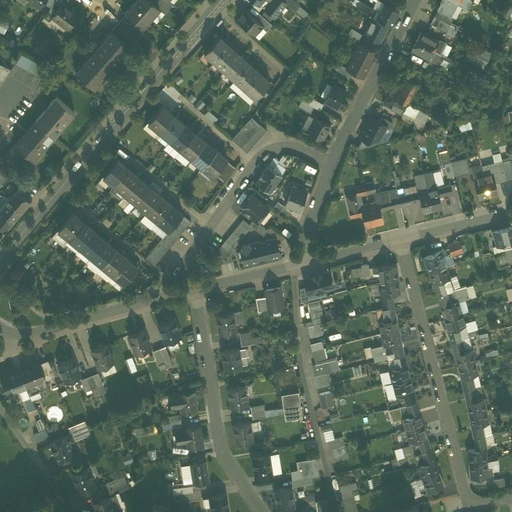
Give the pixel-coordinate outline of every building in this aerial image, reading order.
[(135,0),(134,2),(151,17),(159,8),(150,0),(135,0)] [(150,0),(159,8),(164,12),(168,8),(172,2),(169,0),(150,0)] [(261,0),(259,4),(265,8),(271,0),(261,0)] [(285,3),(282,0),(271,0),(265,8),(269,12),(268,12),(269,13),(270,13),(272,14),(276,9),(279,11),(285,3)] [(282,0),(285,3),(295,10),(300,5),(294,0),(282,0)] [(377,0),(373,9),(379,13),(385,3),(378,0),(377,0)] [(467,9),(472,0),(443,0),(443,2),(442,2),(441,3),(444,4),(441,10),(451,15),(455,8),(452,7),(455,2),(467,9)] [(373,16),(376,18),(379,13),(373,9),(360,1),(357,6),(373,16)] [(52,16),(68,28),(78,15),(62,2),(57,10),(52,16)] [(142,27),(151,17),(134,2),(125,12),(132,18),(141,26),(142,27)] [(399,10),(385,3),(379,13),(376,18),(388,25),(391,26),(399,10)] [(314,15),(300,5),(295,10),(309,22),(314,15)] [(43,17),(49,21),(52,16),(57,10),(52,6),(43,17)] [(438,8),(434,16),(450,24),(454,17),(451,15),(441,10),(438,8)] [(236,18),(254,34),(262,26),(263,25),(253,16),(245,9),(236,18)] [(262,26),(266,30),(272,24),(258,11),(253,16),(263,25),(262,26)] [(380,41),(388,25),(376,18),(373,16),(364,32),(380,41)] [(446,31),(450,24),(434,16),(430,23),(446,31)] [(111,30),(120,38),(125,32),(131,25),(128,23),(122,17),(111,30)] [(136,29),(137,30),(141,26),(132,18),(128,23),(131,25),(136,29)] [(446,32),(453,35),(457,28),(450,24),(446,31),(446,32)] [(125,32),(130,36),(136,29),(131,25),(125,32)] [(348,32),(358,39),(362,34),(352,27),(348,32)] [(75,71),(94,87),(130,47),(120,38),(111,30),(75,71)] [(434,49),(439,40),(431,36),(431,37),(420,31),(416,40),(434,49)] [(203,53),(214,62),(229,44),(219,35),(203,53)] [(431,55),(434,49),(416,40),(411,49),(422,54),(422,55),(429,59),(431,55)] [(445,43),(439,40),(434,49),(441,52),(445,43)] [(224,71),(226,69),(239,54),(229,44),(214,62),(224,71)] [(353,70),(362,76),(374,52),(360,44),(348,68),(353,70)] [(472,62),(484,67),(490,52),(488,51),(479,47),(475,56),(472,62)] [(13,62),(16,63),(22,53),(19,51),(16,55),(15,56),(13,58),(14,59),(13,62)] [(16,64),(44,79),(50,69),(38,62),(22,53),(21,55),(16,64)] [(226,69),(236,78),(250,63),(244,58),(239,54),(226,69)] [(0,77),(3,79),(11,69),(0,62),(0,77)] [(333,69),(347,80),(353,70),(348,68),(337,62),(333,69)] [(236,78),(246,87),(260,72),(250,63),(236,78)] [(405,76),(417,82),(420,76),(408,70),(405,76)] [(270,81),(260,72),(246,87),(244,89),(255,98),(270,81)] [(388,93),(406,103),(411,93),(416,83),(417,82),(405,76),(399,87),(393,84),(388,93)] [(416,83),(427,89),(431,82),(420,76),(417,82),(416,83)] [(325,100),(338,106),(346,90),(333,83),(325,100)] [(403,110),(406,103),(388,93),(383,102),(394,108),(402,112),(403,110)] [(419,97),(411,93),(406,103),(414,107),(419,97)] [(56,96),(36,119),(54,135),(74,112),(56,96)] [(315,107),(320,110),(323,103),(313,98),(309,104),(315,107)] [(299,107),(312,114),(315,107),(309,104),(302,100),(299,107)] [(403,110),(414,116),(418,109),(414,107),(406,103),(403,110)] [(147,121),(159,131),(173,113),(162,104),(147,121)] [(419,121),(419,120),(423,112),(418,109),(414,116),(414,118),(419,121)] [(428,115),(423,112),(419,120),(424,123),(428,115)] [(159,131),(170,140),(183,123),(184,122),(173,113),(159,131)] [(252,116),(248,121),(257,129),(261,124),(252,116)] [(307,131),(323,139),(331,125),(315,116),(307,131)] [(386,125),(389,127),(392,121),(382,116),(379,121),(386,125)] [(371,142),(369,145),(374,144),(377,137),(380,136),(386,125),(379,121),(371,117),(361,137),(363,138),(371,142)] [(34,159),(54,135),(36,119),(16,143),(25,151),(34,159)] [(248,121),(244,125),(253,133),(257,129),(248,121)] [(170,140),(169,141),(180,149),(194,132),(183,123),(170,140)] [(244,125),(240,130),(249,138),(253,133),(244,125)] [(240,130),(236,134),(245,142),(249,138),(240,130)] [(191,158),(205,141),(194,132),(180,149),(191,158)] [(241,147),(245,142),(236,134),(232,139),(241,147)] [(363,138),(357,148),(369,145),(371,142),(363,138)] [(175,156),(180,149),(169,141),(164,147),(175,156)] [(191,158),(202,167),(216,150),(205,141),(191,158)] [(16,143),(8,152),(16,160),(17,160),(25,151),(16,143)] [(227,159),(216,150),(202,167),(213,176),(215,174),(223,165),(226,160),(227,159)] [(13,164),(16,160),(8,152),(4,156),(13,164)] [(268,165),(273,168),(279,160),(274,156),(268,165)] [(103,175),(114,184),(128,168),(117,158),(103,175)] [(450,161),(451,165),(454,174),(468,171),(468,172),(469,172),(468,168),(465,158),(450,161)] [(506,178),(511,176),(511,168),(510,159),(502,161),(506,178)] [(234,167),(226,160),(223,165),(225,166),(217,175),(223,180),(234,167)] [(502,161),(481,166),(489,196),(498,194),(495,181),(494,178),(497,178),(497,181),(506,178),(502,161)] [(306,164),(304,168),(315,172),(316,168),(306,164)] [(215,174),(217,175),(225,166),(223,165),(215,174)] [(260,176),(256,182),(270,192),(282,175),(273,168),(268,165),(264,171),(263,170),(259,176),(260,176)] [(447,176),(454,174),(451,165),(445,166),(447,176)] [(489,196),(481,166),(481,165),(471,167),(472,171),(473,171),(479,198),(489,196)] [(0,178),(3,181),(9,173),(0,168),(0,178)] [(130,169),(128,168),(114,184),(125,193),(138,177),(139,177),(130,169)] [(415,175),(416,182),(425,180),(425,178),(424,173),(415,175)] [(434,176),(425,178),(425,180),(427,189),(433,210),(442,208),(439,196),(453,193),(450,182),(436,186),(434,176)] [(144,182),(138,177),(125,193),(125,194),(135,203),(149,186),(144,182)] [(427,189),(425,180),(416,182),(417,184),(418,191),(427,189)] [(367,193),(376,191),(373,181),(364,183),(367,193)] [(356,191),(357,195),(360,195),(367,193),(364,183),(355,186),(356,191)] [(418,191),(417,184),(403,187),(405,194),(418,191)] [(151,188),(149,186),(135,203),(146,212),(147,211),(160,195),(151,188)] [(285,204),(299,210),(307,191),(293,186),(285,204)] [(403,187),(396,189),(400,204),(407,203),(404,194),(405,194),(403,187)] [(17,188),(8,198),(22,210),(30,200),(17,188)] [(395,206),(400,204),(396,189),(396,188),(388,190),(390,198),(393,197),(395,206)] [(433,210),(427,189),(418,191),(420,200),(423,212),(433,210)] [(374,193),(376,201),(378,201),(380,209),(395,206),(393,197),(390,198),(388,190),(374,193)] [(407,203),(420,200),(418,191),(405,194),(404,194),(407,203)] [(161,194),(160,195),(147,211),(157,220),(171,203),(161,194)] [(254,218),(258,222),(268,208),(251,194),(240,207),(254,218)] [(351,217),(362,214),(360,205),(363,205),(361,197),(356,198),(355,194),(346,196),(351,217)] [(13,219),(22,210),(8,198),(0,208),(13,219)] [(274,205),(288,217),(292,212),(278,201),(274,205)] [(384,222),(380,209),(378,201),(376,201),(369,203),(374,224),(384,222)] [(183,213),(171,203),(157,220),(169,230),(171,227),(175,222),(178,218),(182,214),(183,213)] [(369,203),(363,205),(360,205),(362,214),(365,226),(374,224),(369,203)] [(0,225),(5,229),(13,219),(0,208),(0,225)] [(72,212),(58,229),(70,239),(84,221),(72,212)] [(182,214),(178,218),(187,225),(190,221),(182,214)] [(183,229),(187,225),(178,218),(175,222),(183,229)] [(243,218),(239,223),(248,230),(252,226),(249,224),(243,218)] [(252,226),(263,235),(267,231),(268,230),(258,222),(254,218),(249,224),(252,226)] [(70,239),(80,247),(94,231),(94,230),(84,221),(70,239)] [(179,234),(183,229),(175,222),(171,227),(179,234)] [(245,235),(248,230),(239,223),(235,227),(245,235)] [(511,225),(493,231),(497,245),(510,242),(511,241),(511,225)] [(281,242),(285,237),(271,226),(268,230),(267,231),(276,238),(281,242)] [(176,238),(179,234),(171,227),(169,230),(167,231),(176,238)] [(241,239),(245,235),(235,227),(232,231),(241,239)] [(64,245),(70,239),(58,229),(54,234),(61,240),(60,242),(64,245)] [(80,248),(90,257),(105,240),(94,231),(80,247),(80,248)] [(172,242),(176,238),(167,231),(164,235),(172,242)] [(238,244),(241,239),(232,231),(228,236),(238,244)] [(168,247),(172,242),(164,235),(160,240),(168,247)] [(234,248),(238,244),(228,236),(225,240),(234,248)] [(276,238),(266,240),(266,241),(259,243),(258,241),(243,245),(243,247),(240,248),(244,264),(260,260),(260,259),(264,258),(264,259),(280,255),(276,238)] [(105,240),(90,257),(101,266),(102,265),(115,249),(107,242),(105,240)] [(165,251),(168,247),(160,240),(157,244),(165,251)] [(230,252),(234,248),(225,240),(221,245),(230,252)] [(454,242),(458,252),(463,250),(459,240),(454,242)] [(450,252),(451,255),(458,252),(454,242),(448,244),(450,252)] [(494,252),(503,250),(511,248),(510,242),(497,245),(493,246),(494,252)] [(161,255),(165,251),(157,244),(153,248),(161,255)] [(227,257),(230,252),(221,245),(217,249),(227,257)] [(511,247),(511,248),(503,250),(507,263),(511,262),(511,247)] [(102,265),(113,274),(127,257),(116,248),(115,249),(102,265)] [(158,260),(161,255),(153,248),(149,253),(158,260)] [(223,261),(227,257),(217,249),(214,253),(223,261)] [(446,265),(442,255),(440,250),(423,256),(429,271),(446,265)] [(450,252),(446,254),(447,256),(449,256),(451,263),(454,262),(451,255),(450,252)] [(154,264),(158,260),(149,253),(146,257),(154,264)] [(446,254),(442,255),(446,265),(451,263),(449,256),(447,256),(446,254)] [(96,272),(101,266),(90,257),(86,262),(88,264),(87,265),(96,272)] [(127,257),(113,274),(124,284),(138,267),(127,257)] [(361,264),(362,275),(370,274),(368,263),(361,264)] [(380,274),(380,281),(398,279),(397,264),(373,266),(374,275),(380,274)] [(429,271),(433,283),(443,279),(449,277),(450,277),(450,276),(446,265),(429,271)] [(305,286),(307,294),(308,294),(333,287),(330,272),(321,275),(320,274),(313,276),(313,277),(304,279),(305,286)] [(120,288),(124,284),(113,274),(109,279),(120,288)] [(450,277),(449,277),(454,288),(460,286),(456,274),(450,276),(450,277)] [(449,277),(443,279),(447,291),(454,288),(449,277)] [(380,281),(382,294),(391,293),(400,292),(398,279),(380,281)] [(437,294),(447,291),(443,279),(433,283),(437,294)] [(466,285),(454,288),(458,300),(469,297),(466,285)] [(300,288),(301,301),(309,299),(308,294),(307,294),(305,286),(300,288)] [(266,296),(269,309),(284,307),(280,287),(265,289),(266,296)] [(454,288),(447,291),(451,302),(458,300),(454,288)] [(441,305),(451,302),(447,291),(437,294),(441,305)] [(394,305),(391,293),(382,294),(384,307),(394,305)] [(256,298),(258,311),(269,309),(266,296),(256,298)] [(308,303),(314,324),(320,323),(326,321),(320,300),(308,303)] [(346,302),(348,314),(361,312),(359,300),(346,302)] [(458,300),(451,302),(441,305),(444,317),(461,312),(458,300)] [(394,305),(384,307),(387,318),(396,317),(394,305)] [(379,320),(387,318),(384,307),(376,308),(379,320)] [(241,310),(233,311),(234,320),(243,319),(241,310)] [(236,331),(234,320),(233,311),(217,314),(220,334),(236,331)] [(444,317),(448,329),(458,326),(465,324),(461,312),(444,317)] [(158,323),(166,342),(181,336),(173,317),(158,323)] [(399,329),(396,317),(387,318),(379,320),(381,333),(399,329)] [(323,332),(320,323),(314,324),(309,325),(312,335),(323,332)] [(465,324),(458,326),(462,338),(468,336),(467,330),(465,324)] [(452,341),(462,338),(458,326),(448,329),(452,341)] [(467,330),(468,336),(477,334),(475,327),(467,330)] [(128,334),(136,353),(151,348),(143,329),(128,334)] [(381,333),(384,344),(384,345),(392,344),(401,342),(399,329),(381,333)] [(239,332),(240,339),(253,337),(252,331),(239,332)] [(254,343),(253,337),(240,339),(241,345),(254,343)] [(452,341),(455,352),(465,350),(462,338),(452,341)] [(311,344),(312,350),(323,348),(321,341),(311,344)] [(401,342),(392,344),(395,355),(404,353),(401,342)] [(91,349),(99,368),(114,362),(106,343),(91,349)] [(388,357),(395,355),(392,344),(384,345),(384,344),(372,347),(375,360),(388,357)] [(165,345),(160,348),(164,360),(170,357),(165,345)] [(222,350),(225,370),(241,368),(238,347),(222,350)] [(158,362),(164,360),(160,348),(154,350),(158,362)] [(326,359),(323,348),(312,350),(315,362),(326,359)] [(472,348),(465,350),(455,352),(458,365),(475,360),(472,348)] [(404,353),(395,355),(398,367),(406,365),(404,353)] [(132,355),(127,357),(132,369),(136,367),(132,355)] [(390,369),(398,367),(395,355),(388,357),(390,369)] [(58,362),(65,381),(80,375),(73,356),(58,362)] [(45,377),(46,380),(55,376),(48,359),(39,363),(45,377)] [(313,365),(315,375),(327,372),(338,369),(336,359),(313,365)] [(458,365),(461,377),(471,374),(478,373),(475,360),(458,365)] [(20,369),(26,385),(45,377),(39,363),(39,362),(25,368),(24,367),(20,369)] [(389,369),(392,381),(410,377),(406,365),(398,367),(390,369),(389,369)] [(17,388),(26,385),(20,369),(15,371),(1,377),(7,392),(16,388),(17,388)] [(388,369),(380,371),(382,382),(391,380),(388,369)] [(98,372),(92,374),(97,386),(103,384),(98,372)] [(329,383),(327,372),(315,375),(318,387),(329,383)] [(478,373),(471,374),(474,386),(481,385),(478,373)] [(91,388),(97,386),(92,374),(87,376),(91,388)] [(464,388),(474,386),(471,374),(461,377),(464,388)] [(86,391),(91,388),(87,376),(81,379),(86,391)] [(46,380),(45,377),(26,385),(29,393),(48,386),(46,380)] [(393,383),(396,394),(404,392),(413,389),(410,377),(392,381),(393,382),(393,383)] [(385,384),(389,400),(397,397),(396,394),(393,383),(393,382),(385,384)] [(252,383),(244,384),(246,394),(254,393),(252,383)] [(247,404),(246,394),(244,384),(228,387),(231,407),(247,404)] [(20,398),(24,398),(30,396),(29,393),(26,385),(17,388),(20,398)] [(464,388),(466,400),(477,398),(474,386),(464,388)] [(413,389),(404,392),(407,403),(416,401),(413,389)] [(194,390),(180,393),(182,405),(183,411),(197,409),(194,390)] [(281,394),(283,407),(300,404),(298,391),(281,394)] [(319,393),(320,400),(331,397),(330,391),(319,393)] [(389,408),(407,403),(404,392),(396,394),(397,397),(389,400),(386,400),(388,408),(389,408)] [(171,407),(182,405),(180,393),(169,394),(171,407)] [(24,398),(29,410),(35,408),(30,396),(24,398)] [(484,396),(477,398),(466,400),(469,412),(486,409),(484,396)] [(333,403),(331,397),(320,400),(322,406),(333,403)] [(407,403),(410,415),(419,412),(418,410),(416,401),(407,403)] [(251,405),(252,412),(264,410),(263,403),(251,405)] [(400,418),(402,418),(402,417),(410,415),(407,403),(389,408),(390,413),(391,413),(393,420),(400,418)] [(303,417),(300,404),(283,407),(285,420),(303,417)] [(469,412),(471,425),(482,423),(489,422),(486,409),(469,412)] [(265,416),(264,410),(252,412),(253,418),(265,416)] [(423,424),(419,412),(410,415),(402,417),(402,418),(406,429),(423,424)] [(167,415),(168,422),(181,420),(180,413),(167,415)] [(71,434),(74,440),(90,433),(85,420),(68,427),(71,434)] [(182,426),(181,420),(168,422),(169,428),(182,426)] [(253,441),(251,430),(250,421),(250,420),(234,423),(237,443),(253,441)] [(259,420),(250,421),(251,430),(260,428),(259,420)] [(483,435),(482,423),(471,425),(474,437),(483,435)] [(410,442),(418,439),(427,436),(423,424),(406,429),(407,433),(410,442)] [(136,434),(145,432),(143,425),(135,427),(136,434)] [(185,427),(186,429),(187,440),(188,446),(203,444),(200,425),(185,427)] [(33,433),(36,439),(47,435),(45,428),(33,433)] [(178,442),(187,440),(186,429),(176,430),(178,442)] [(51,442),(58,461),(74,455),(69,442),(74,440),(71,434),(51,442)] [(474,437),(476,449),(485,447),(485,448),(487,448),(484,435),(483,435),(474,437)] [(418,439),(421,451),(430,448),(427,436),(418,439)] [(328,440),(331,449),(345,445),(342,437),(328,440)] [(407,455),(421,451),(418,439),(410,442),(411,445),(403,447),(405,455),(407,455)] [(348,457),(345,445),(331,449),(334,461),(348,457)] [(487,460),(485,448),(485,447),(476,449),(468,449),(469,462),(487,460)] [(430,448),(421,451),(425,462),(434,459),(430,448)] [(417,465),(425,462),(421,451),(407,455),(409,462),(415,459),(417,465)] [(253,456),(256,476),(272,474),(269,454),(253,456)] [(290,472),(291,478),(307,476),(318,474),(315,458),(298,460),(299,470),(290,472)] [(439,471),(434,459),(425,462),(417,465),(422,477),(439,471)] [(191,463),(194,481),(208,479),(205,460),(191,463)] [(488,470),(487,460),(469,462),(471,477),(480,476),(493,475),(492,472),(492,470),(488,470)] [(72,472),(80,491),(95,485),(87,466),(72,472)] [(439,471),(422,477),(428,491),(444,485),(439,471)] [(121,483),(123,489),(129,487),(124,475),(118,477),(121,483)] [(308,483),(307,476),(291,478),(292,485),(308,483)] [(106,482),(108,488),(121,483),(118,477),(106,482)] [(415,496),(428,491),(422,477),(409,481),(415,496)] [(123,489),(121,483),(108,488),(111,495),(117,493),(118,491),(123,489)] [(340,486),(343,497),(353,495),(351,488),(350,483),(340,486)] [(175,487),(176,493),(193,491),(192,484),(175,487)] [(275,489),(278,509),(294,507),(291,487),(275,489)] [(194,497),(193,491),(176,493),(177,500),(194,497)] [(111,495),(109,496),(115,511),(123,511),(117,493),(111,495)] [(228,511),(226,494),(210,496),(211,505),(212,511),(228,511)] [(343,497),(346,511),(353,511),(357,511),(353,495),(343,497)] [(97,511),(115,511),(109,496),(94,502),(97,511)] [(203,506),(211,505),(210,496),(202,497),(203,506)] [(316,501),(318,511),(329,509),(328,499),(316,501)]
